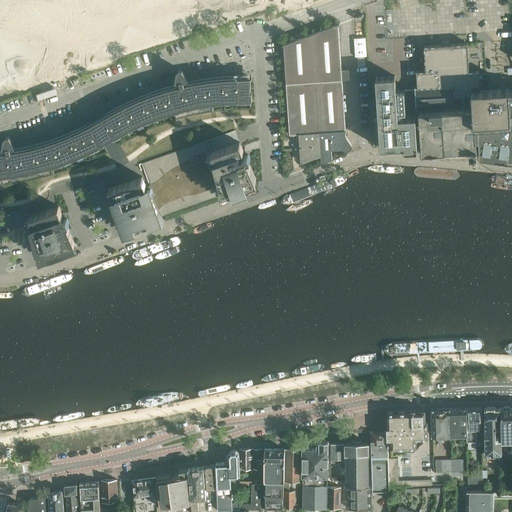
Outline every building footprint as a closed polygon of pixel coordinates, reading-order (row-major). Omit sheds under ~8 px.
[(283,45),(286,83),(290,134),(299,134),(301,161),(303,163),(321,156),(322,162),(332,159),(332,150),(343,149),(344,149),(345,150),(346,150),(347,150),(348,150),(349,150),(350,149),(351,149),(352,148),(352,147),(352,146),(346,136),(342,80),(338,24),(283,45)] [(366,56),(365,38),(354,39),(355,57),(366,56)] [(478,127),(478,126),(511,124),(511,117),(511,88),(481,91),(479,71),(470,71),(468,43),(427,46),(428,73),(419,73),(420,90),(418,91),(418,94),(416,94),(417,112),(419,112),(421,146),(421,152),(445,150),(470,148),(470,156),(477,155),(475,128),(478,127)] [(250,109),(250,101),(251,78),(236,78),(222,79),(208,80),(204,81),(203,79),(194,80),(189,81),(182,71),(182,70),(181,70),(180,70),(179,70),(178,71),(178,72),(176,84),(171,86),(172,88),(167,89),(154,94),(141,99),(128,104),(115,111),(103,118),(92,124),(80,130),(69,135),(57,140),(45,144),(41,145),(41,142),(32,145),(19,147),(15,148),(10,137),(9,137),(8,136),(7,136),(6,137),(5,138),(3,150),(0,150),(0,184),(11,183),(26,181),(40,178),(54,174),(51,165),(65,160),(78,155),(91,150),(102,144),(127,130),(138,124),(150,119),(162,114),(173,110),(176,119),(188,116),(200,113),(213,111),(212,102),(225,101),(238,100),(249,100),(249,109),(250,109)] [(404,147),(405,151),(417,150),(417,146),(421,146),(419,112),(417,112),(416,94),(416,89),(396,90),(395,76),(375,77),(380,148),(404,147)] [(511,161),(511,117),(511,124),(478,126),(478,127),(479,157),(511,161)] [(114,187),(125,229),(162,216),(225,194),(256,184),(257,183),(247,160),(250,159),(248,154),(245,154),(240,142),(211,152),(207,140),(142,163),(142,164),(145,163),(151,188),(148,189),(142,177),(142,176),(108,188),(109,189),(114,187)] [(432,178),(478,182),(479,172),(433,168),(432,178)] [(345,173),(280,197),(284,206),(348,183),(345,173)] [(511,174),(491,173),(490,182),(511,184),(511,174)] [(30,216),(42,259),(52,255),(51,254),(58,250),(66,249),(66,250),(76,246),(67,224),(69,223),(67,217),(64,218),(58,206),(30,216)] [(134,261),(183,243),(179,234),(131,251),(134,261)] [(120,255),(78,270),(81,278),(123,263),(120,255)] [(72,270),(21,288),(24,298),(75,280),(72,270)] [(511,335),(505,335),(489,334),(489,354),(511,355),(511,335)] [(481,339),(391,345),(388,345),(386,347),(386,349),(386,351),(386,353),(387,354),(389,356),(392,356),(463,351),(481,350),(483,348),(485,345),(483,342),(481,339)] [(347,346),(314,353),(318,373),(361,364),(379,361),(377,341),(347,346)] [(314,353),(251,366),(255,386),(318,373),(314,353)] [(251,366),(189,379),(193,399),(255,386),(251,366)] [(193,399),(189,379),(159,386),(126,391),(130,411),(162,405),(193,399)] [(126,391),(63,402),(67,422),(130,411),(126,391)] [(63,402),(0,413),(4,433),(67,422),(63,402)] [(502,408),(501,408),(502,442),(511,442),(511,443),(511,407),(510,408),(509,406),(504,407),(502,408)] [(482,407),(467,408),(467,434),(468,442),(477,441),(476,429),(482,429),(481,419),(482,419),(482,407)] [(502,442),(501,408),(495,408),(495,407),(487,407),(487,408),(484,408),(485,432),(485,453),(485,454),(487,454),(487,453),(502,453),(502,442)] [(451,435),(467,434),(467,408),(450,408),(451,435)] [(432,435),(451,435),(450,409),(432,409),(432,435)] [(387,431),(388,437),(391,437),(391,448),(416,447),(416,438),(428,437),(427,421),(425,421),(425,410),(414,410),(410,410),(410,411),(387,411),(387,431)] [(387,431),(379,431),(375,436),(371,436),(372,491),(389,491),(388,437),(387,431)] [(303,448),(303,449),(303,508),(327,508),(327,475),(328,476),(329,441),(320,441),(319,441),(318,442),(317,443),(317,444),(317,448),(304,448),(303,448)] [(331,443),(331,458),(344,458),(344,443),(331,443)] [(368,443),(346,443),(346,485),(349,485),(349,503),(346,503),(346,508),(349,508),(360,508),(360,511),(371,511),(371,491),(367,491),(367,485),(369,485),(368,443)] [(240,468),(253,468),(253,448),(240,448),(240,468)] [(253,448),(253,468),(262,468),(262,448),(253,448)] [(264,509),(284,509),(285,449),(283,449),(283,448),(276,448),(276,449),(264,448),(264,509)] [(300,449),(285,449),(285,490),(288,490),(288,481),(301,481),(300,449)] [(226,459),(226,462),(216,463),(218,511),(232,510),(231,474),(240,474),(239,452),(236,450),(231,451),(229,454),(229,455),(228,455),(227,455),(226,457),(226,458),(226,459)] [(19,456),(20,461),(24,460),(24,459),(34,458),(33,452),(23,453),(23,456),(19,456)] [(398,458),(388,458),(389,486),(432,485),(431,479),(399,480),(398,458)] [(451,471),(451,459),(436,460),(436,472),(451,471)] [(464,471),(463,459),(451,459),(451,471),(464,471)] [(216,486),(214,464),(204,466),(207,501),(208,501),(208,497),(208,496),(211,496),(210,489),(209,487),(216,486)] [(207,501),(204,466),(189,468),(192,511),(199,511),(198,501),(194,500),(194,497),(206,496),(206,501),(207,501)] [(178,500),(179,511),(191,511),(189,468),(179,469),(179,472),(176,473),(175,475),(174,475),(178,500)] [(468,476),(468,483),(483,483),(483,478),(482,470),(477,470),(477,475),(468,476)] [(156,476),(160,503),(178,500),(174,475),(170,475),(170,474),(156,476)] [(161,511),(160,503),(156,476),(132,479),(134,495),(132,496),(133,503),(132,503),(133,510),(132,510),(132,511),(161,511)] [(102,481),(103,501),(118,501),(118,500),(117,479),(103,480),(102,481)] [(100,511),(99,480),(80,481),(81,511),(100,511)] [(252,485),(251,503),(240,503),(240,509),(262,509),(262,483),(252,483),(252,485)] [(65,486),(66,494),(67,511),(79,511),(77,484),(66,485),(65,486)] [(328,507),(340,507),(341,486),(328,486),(328,507)] [(49,493),(50,511),(64,511),(63,489),(52,492),(49,493)] [(285,490),(284,490),(284,507),(285,507),(295,507),(295,490),(288,490),(285,490)] [(490,511),(491,490),(467,490),(467,491),(469,491),(469,511),(490,511)] [(24,505),(14,503),(13,503),(9,503),(7,511),(46,511),(45,497),(30,498),(28,508),(23,507),(24,505)] [(179,511),(178,500),(160,503),(161,511),(179,511)]
